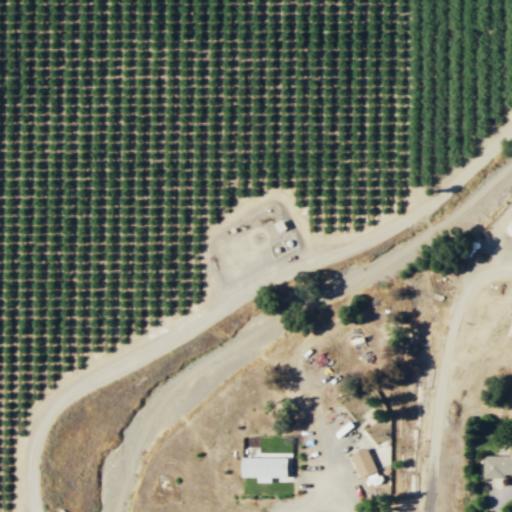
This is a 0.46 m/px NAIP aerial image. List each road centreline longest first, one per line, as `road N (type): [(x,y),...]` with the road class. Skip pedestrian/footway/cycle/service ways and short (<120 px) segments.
road 1 (residential): [(31,511),(34,440),(65,392),(241,294),(383,230),(511,136)]
road 2 (track): [(428,202),(411,184),(411,0)]
